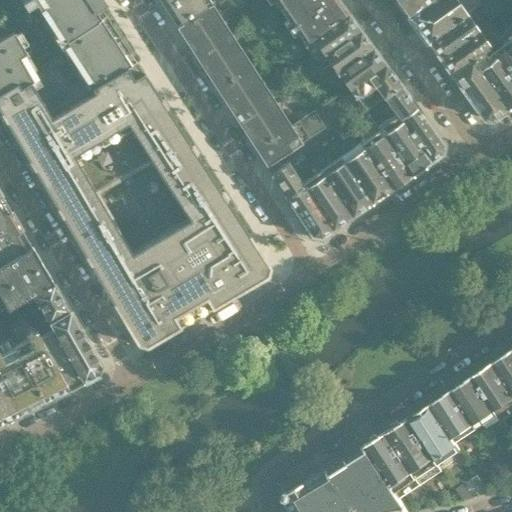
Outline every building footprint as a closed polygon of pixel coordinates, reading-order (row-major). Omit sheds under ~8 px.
[(23,0),(21,2),(26,9),(35,2),(40,10),(45,8),(91,80),(99,75),(102,80),(135,60),(110,22),(99,4),(96,0),(23,0)] [(211,4),(208,0),(158,0),(159,2),(175,27),(211,4)] [(274,0),(281,8),(291,0),(263,0),(266,5),(273,0),(274,0)] [(291,0),(281,8),(288,18),(280,24),(284,30),(327,0),(291,0)] [(338,0),(327,0),(284,30),(289,36),(297,31),(304,41),(311,36),(346,11),(338,0)] [(397,0),(406,12),(423,0),(397,0)] [(468,12),(484,1),(482,0),(423,0),(406,12),(427,41),(468,12)] [(269,14),(260,1),(250,7),(260,21),(269,14)] [(290,125),(211,4),(175,27),(265,165),(324,127),(313,110),(290,125)] [(346,11),(311,36),(323,53),(358,28),(346,11)] [(468,12),(427,41),(437,56),(479,27),(468,12)] [(492,33),(496,38),(505,31),(501,26),(492,33)] [(479,27),(437,56),(448,71),(471,55),(479,49),(489,42),(479,27)] [(325,76),(371,45),(358,28),(323,53),(314,60),(325,76)] [(505,31),(496,38),(500,44),(491,50),(511,78),(511,41),(506,33),(506,32),(505,31)] [(0,39),(0,90),(16,81),(19,85),(28,80),(31,78),(18,57),(25,53),(25,52),(22,47),(15,35),(13,32),(0,39)] [(352,84),(383,62),(371,45),(325,76),(331,83),(340,77),(347,87),(352,84)] [(511,78),(491,50),(484,55),(479,49),(471,55),(506,107),(511,102),(511,78)] [(60,54),(38,67),(42,74),(64,61),(60,54)] [(506,107),(471,55),(448,71),(481,117),(489,119),(506,107)] [(165,106),(167,105),(162,96),(159,97),(142,71),(135,60),(102,80),(99,75),(91,80),(94,84),(94,85),(47,112),(33,88),(28,80),(19,85),(16,81),(0,90),(0,118),(2,122),(4,121),(27,160),(25,161),(30,170),(32,168),(55,207),(53,209),(58,217),(60,216),(83,255),(81,256),(86,264),(88,263),(111,302),(109,304),(114,312),(116,311),(136,344),(144,346),(266,275),(268,266),(225,199),(227,197),(221,189),(219,190),(195,152),(197,151),(191,142),(189,144),(165,106)] [(383,62),(352,84),(358,92),(352,97),(361,109),(365,106),(382,95),(398,83),(383,62)] [(398,83),(382,95),(398,116),(400,115),(414,105),(398,83)] [(430,160),(400,115),(398,116),(382,95),(365,106),(371,115),(384,132),(411,174),(430,160)] [(443,144),(414,105),(400,115),(430,160),(441,153),(443,144)] [(384,132),(371,115),(359,123),(368,136),(359,142),(361,146),(390,188),(411,174),(384,132)] [(390,188),(361,146),(342,159),(371,201),(390,188)] [(371,201),(342,159),(323,172),(352,215),(371,201)] [(270,173),(286,197),(302,186),(287,161),(270,173)] [(352,215),(323,172),(302,186),(331,229),(352,215)] [(331,229),(302,186),(286,197),(311,235),(320,237),(331,229)] [(0,262),(31,246),(0,193),(0,262)] [(51,281),(31,246),(0,262),(0,309),(5,307),(18,300),(51,281)] [(51,281),(18,300),(21,305),(34,298),(46,320),(67,309),(51,281)] [(99,363),(67,309),(46,320),(53,332),(81,380),(97,372),(99,363)] [(64,388),(34,330),(31,325),(23,329),(28,337),(13,345),(41,400),(64,388)] [(81,380),(53,332),(44,336),(39,328),(34,330),(64,388),(81,380)] [(41,400),(13,345),(0,351),(0,376),(18,412),(41,400)] [(511,348),(491,362),(511,393),(511,348)] [(511,393),(491,362),(473,374),(499,415),(511,406),(511,393)] [(473,374),(449,389),(476,430),(499,415),(473,374)] [(0,421),(18,412),(0,376),(0,421)] [(449,389),(428,402),(455,443),(476,430),(449,389)] [(428,402),(406,416),(437,464),(446,458),(442,451),(455,443),(428,402)] [(406,416),(386,429),(416,477),(429,469),(433,475),(441,470),(437,464),(406,416)] [(386,429),(363,443),(394,491),(407,483),(411,489),(421,484),(416,477),(386,429)] [(363,443),(345,455),(383,511),(401,511),(407,511),(394,491),(363,443)] [(383,511),(345,455),(326,467),(355,511),(383,511)] [(355,511),(326,467),(288,491),(286,498),(294,511),(355,511)] [(459,501),(470,498),(468,490),(464,491),(463,488),(456,490),(459,501)]
